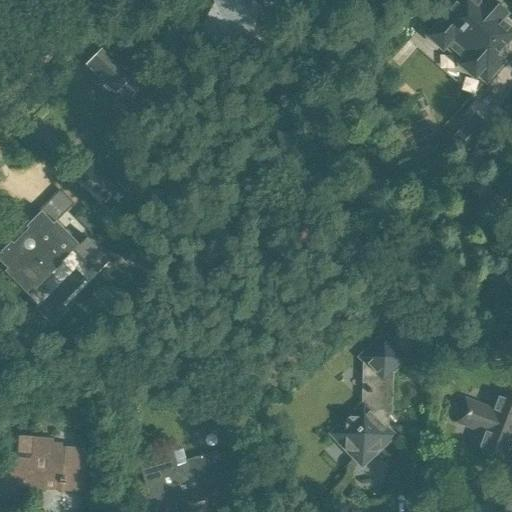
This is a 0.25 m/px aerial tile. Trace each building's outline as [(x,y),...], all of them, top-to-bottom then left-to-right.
[(279,10),(283,0),(229,0),(228,4),(221,0),(199,46),(220,56),(230,36),(260,50),(267,35),(262,32),(273,7),(279,10)] [(454,65),(470,79),(474,75),(482,81),(492,70),(488,66),(494,59),(491,56),(510,34),(508,32),(511,29),(502,20),(501,20),(498,23),(496,21),(501,15),(497,12),(496,11),(495,13),(486,5),(487,4),(486,3),(486,2),(483,0),(481,0),(477,5),(471,0),(448,0),(446,3),(449,7),(443,14),(435,7),(419,26),(427,32),(422,37),(438,51),(442,46),(459,61),(454,65)] [(144,63),(116,36),(104,48),(103,47),(86,65),(115,94),(116,93),(123,99),(129,99),(135,95),(138,89),(139,83),(132,76),(133,75),(132,75),(144,63)] [(474,113),(452,139),(468,153),(491,128),(474,113)] [(117,189),(80,158),(69,172),(106,202),(117,189)] [(511,201),(511,200),(511,180),(502,192),(511,201)] [(52,223),(40,211),(24,227),(27,229),(12,244),(10,242),(0,251),(0,262),(6,269),(7,268),(28,288),(46,270),(49,273),(78,244),(54,221),(52,223)] [(361,404),(330,435),(353,460),(361,452),(368,460),(376,453),(393,436),(387,430),(387,422),(388,416),(391,413),(392,367),(397,362),(400,365),(405,359),(420,345),(406,330),(391,344),(382,334),(359,357),(358,358),(363,362),(362,375),(361,376),(361,402),(362,403),(361,404)] [(134,388),(150,377),(142,367),(139,369),(134,362),(122,372),(134,388)] [(511,401),(496,396),(491,410),(470,402),(462,425),(482,432),(476,449),(506,460),(511,445),(511,401)] [(81,491),(84,450),(60,448),(60,445),(51,444),(52,440),(4,436),(1,475),(19,476),(19,474),(27,475),(26,484),(45,486),(45,481),(61,482),(60,490),(81,491)] [(243,490),(232,451),(217,456),(216,452),(186,460),(187,464),(177,467),(173,452),(138,461),(148,497),(143,499),(146,511),(170,511),(171,511),(211,499),(211,496),(226,492),(227,495),(243,490)]
